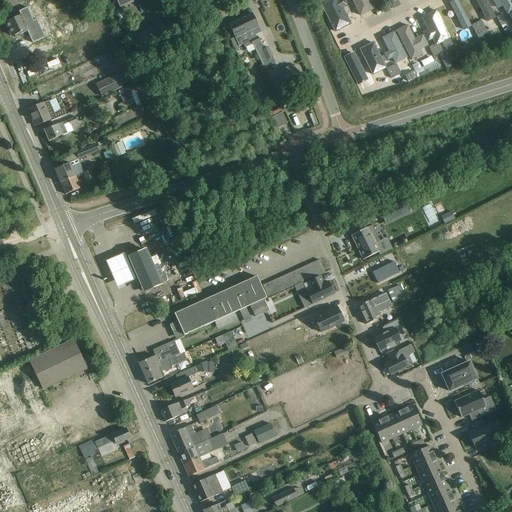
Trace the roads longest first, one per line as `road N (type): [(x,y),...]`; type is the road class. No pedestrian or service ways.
road 1 (residential): [(381,392),(291,154)]
road 2 (primary): [(189,511),(88,286)]
road 3 (unclassified): [(62,225),(291,154)]
road 4 (unclassified): [(343,138),(511,85)]
road 5 (residential): [(422,372),(485,511)]
road 6 (residential): [(343,138),(291,0)]
road 7 (primary): [(62,225),(5,93)]
